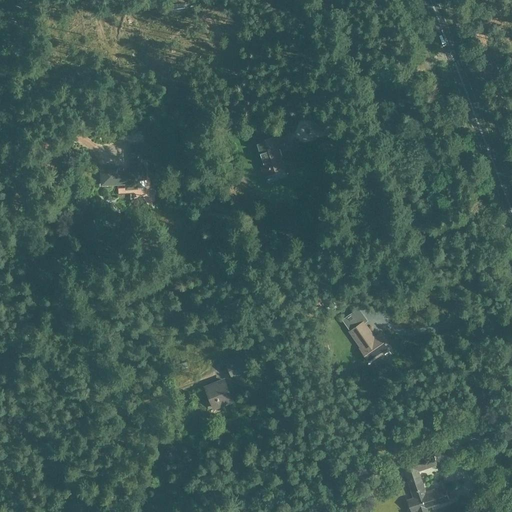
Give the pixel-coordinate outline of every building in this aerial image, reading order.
[(278,148),(286,145),(282,134),(257,143),(266,176),(285,169),(278,148)] [(145,188),(144,168),(142,169),(142,158),(145,158),(144,145),(131,146),(132,169),(125,169),(125,171),(117,172),(117,168),(101,168),(102,184),(125,183),(126,189),(145,188)] [(362,348),(361,349),(370,362),(390,347),(381,334),(375,339),(363,323),(350,332),(362,348)] [(225,359),(232,378),(248,372),(240,353),(225,359)] [(186,361),(177,365),(179,371),(188,367),(186,361)] [(206,386),(214,408),(232,401),(224,380),(206,386)] [(48,455),(44,474),(59,476),(62,458),(48,455)] [(416,465),(405,468),(414,499),(409,500),(412,511),(426,511),(428,511),(426,508),(449,500),(445,488),(438,491),(437,489),(425,493),(416,465)] [(73,511),(86,511),(86,503),(73,504),(73,511)]
